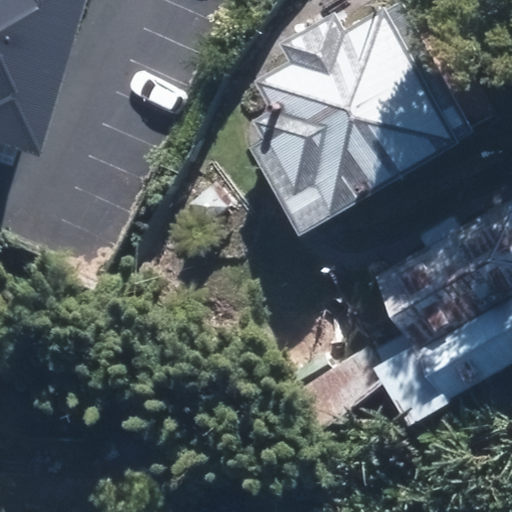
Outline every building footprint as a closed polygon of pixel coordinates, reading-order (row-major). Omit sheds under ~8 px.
[(0,0),(0,156),(8,159),(58,0),(0,0)] [(294,57),(259,77),(275,106),(259,114),(270,134),(255,142),(306,231),(464,140),(386,3),(348,26),(337,8),(283,39),(294,57)] [(238,198),(220,175),(194,196),(212,219),(238,198)] [(418,417),(511,365),(511,197),(383,269),(414,324),(389,339),(384,331),(311,379),(334,416),(395,376),(418,417)] [(136,511),(174,511),(181,486),(146,476),(136,511)]
